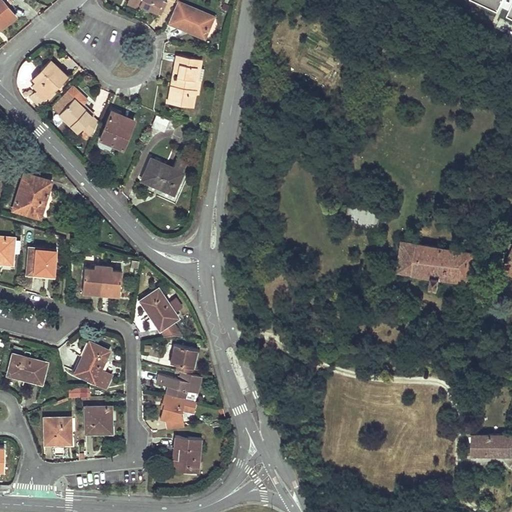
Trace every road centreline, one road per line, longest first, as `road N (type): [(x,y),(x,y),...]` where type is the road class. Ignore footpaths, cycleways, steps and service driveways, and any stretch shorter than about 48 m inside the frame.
road 1 (unknown): [(229,324),(345,377),(445,386),(456,411),(456,479),(474,511)]
road 2 (residential): [(47,23),(111,80),(140,78),(151,62),(145,37),(79,0)]
road 3 (tertiary): [(0,93),(142,240)]
road 4 (secondary): [(279,449),(229,324),(221,270)]
road 5 (secondary): [(251,0),(221,163)]
road 6 (residential): [(79,313),(127,331),(133,442)]
road 7 (secondary): [(204,272),(242,415)]
